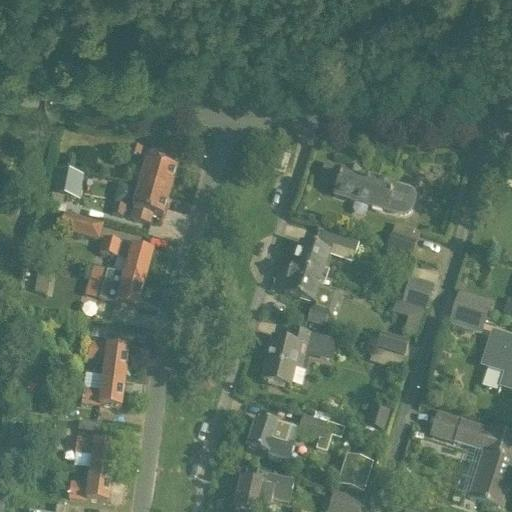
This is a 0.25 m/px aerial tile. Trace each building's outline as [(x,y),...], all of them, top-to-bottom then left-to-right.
[(139,160),(141,150),(130,147),(127,157),(139,160)] [(139,186),(169,194),(176,170),(166,167),(169,157),(149,152),(146,162),(139,186)] [(341,171),(325,166),(321,179),(337,184),(333,196),(386,212),(386,214),(402,218),(403,218),(405,218),(407,217),(408,216),(409,215),(411,214),(412,213),(414,207),(415,200),(415,198),(414,197),(413,195),(412,193),(411,192),(409,191),(394,186),(342,170),(341,171)] [(82,177),(53,171),(48,196),(78,201),(82,177)] [(162,219),(169,194),(139,186),(132,210),(133,210),(130,221),(149,227),(152,216),(162,219)] [(122,219),(125,209),(114,206),(111,216),(122,219)] [(99,243),(103,226),(63,215),(59,233),(99,243)] [(341,236),(337,257),(356,261),(360,240),(341,236)] [(411,258),(416,244),(390,236),(386,250),(411,258)] [(124,277),(144,283),(152,254),(132,248),(102,240),(98,255),(128,263),(124,277)] [(290,271),(321,280),(329,254),(300,245),(292,270),(290,270),(290,271)] [(330,283),(321,280),(290,271),(286,283),(287,284),(283,297),(310,305),(307,314),(330,321),(339,294),(328,290),(330,283)] [(144,283),(124,277),(123,278),(107,273),(99,300),(116,305),(116,306),(136,312),(144,283)] [(49,276),(37,274),(33,295),(46,296),(49,276)] [(424,312),(432,288),(409,280),(401,305),(424,312)] [(451,309),(485,320),(490,304),(456,294),(451,309)] [(480,336),(485,320),(451,309),(446,326),(480,336)] [(90,340),(91,330),(79,329),(78,339),(90,340)] [(329,363),(334,342),(287,331),(284,344),(272,341),(262,382),(289,389),(293,370),(305,373),(309,358),(329,363)] [(403,358),(408,344),(370,331),(365,346),(403,358)] [(511,393),(511,340),(491,334),(480,369),(503,377),(499,389),(511,393)] [(45,367),(46,356),(33,354),(35,345),(22,344),(19,364),(45,367)] [(103,377),(124,380),(128,351),(89,346),(87,361),(104,364),(103,377)] [(120,410),(124,380),(103,377),(101,392),(83,390),(81,406),(99,409),(99,408),(120,410)] [(63,416),(65,403),(43,400),(41,413),(63,416)] [(382,434),(389,413),(372,407),(364,428),(382,434)] [(332,446),(337,431),(327,428),(328,426),(302,418),(296,436),(321,444),(322,443),(332,446)] [(510,488),(511,479),(511,436),(462,420),(453,446),(482,456),(468,500),(497,509),(505,486),(510,488)] [(277,429),(255,422),(254,427),(251,426),(249,432),(252,433),(246,450),(267,457),(266,460),(286,467),(292,449),(289,448),(294,433),(277,428),(277,429)] [(89,472),(111,476),(115,446),(93,443),(93,444),(76,442),(74,457),(91,459),(89,472)] [(363,496),(372,466),(346,458),(337,488),(350,492),(362,495),(363,496)] [(107,506),(111,476),(89,472),(87,488),(70,485),(68,500),(107,506)] [(288,507),(293,483),(246,472),(243,483),(240,483),(237,498),(234,499),(232,508),(234,510),(234,511),(269,511),(271,503),(288,507)] [(359,511),(362,505),(332,496),(327,511),(359,511)]
